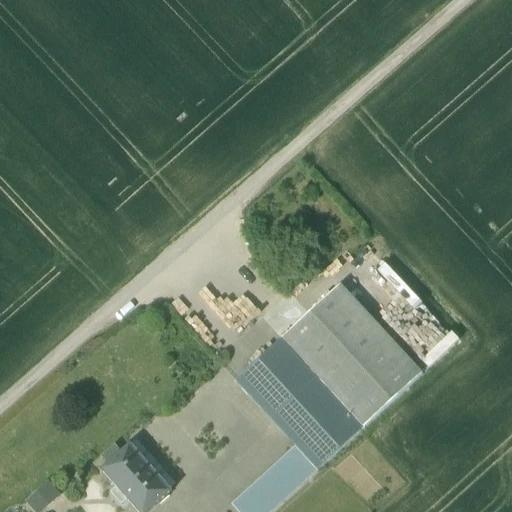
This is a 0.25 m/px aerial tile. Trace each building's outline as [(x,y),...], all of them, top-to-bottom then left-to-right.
[(280,303),(288,295),(251,256),(243,264),(280,303)] [(293,449),(231,507),(235,511),(265,511),(420,376),(339,287),(233,384),(293,449)] [(217,290),(209,298),(245,335),(253,327),(217,290)] [(222,354),(231,349),(203,303),(194,309),(222,354)] [(97,474),(132,511),(147,511),(168,493),(127,447),(118,455),(111,448),(97,460),(104,468),(97,474)] [(44,483),(21,504),(28,511),(41,511),(57,498),(44,483)]
